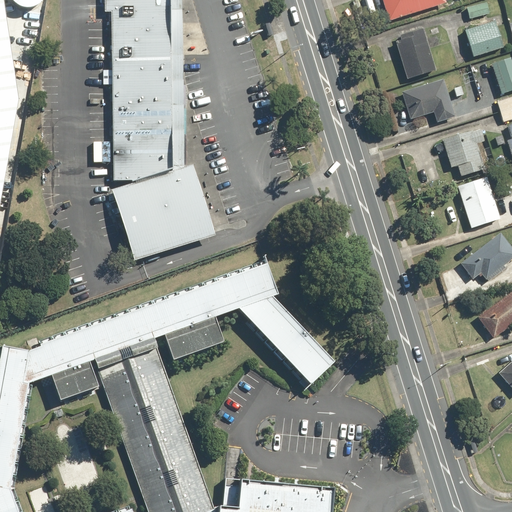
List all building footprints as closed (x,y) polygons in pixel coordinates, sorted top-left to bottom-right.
[(103,0),(104,14),(111,14),(113,178),(130,180),(113,188),(130,256),(215,229),(193,163),(185,165),(181,0),(103,0)] [(444,0),(382,0),(388,18),(445,3),(444,0)] [(485,3),(466,9),(469,20),(489,14),(485,3)] [(494,24),(465,32),(472,58),(501,49),(494,24)] [(424,32),(394,40),(404,76),(435,68),(424,32)] [(0,172),(11,96),(0,37),(0,172)] [(511,69),(509,59),(491,65),(500,95),(511,91),(511,69)] [(442,79),(402,89),(409,116),(431,110),(433,118),(451,114),(442,79)] [(511,97),(496,103),(503,123),(511,120),(511,97)] [(471,129),(441,137),(447,165),(455,164),(458,173),(483,168),(471,129)] [(486,174),(455,184),(471,226),(499,217),(486,174)] [(511,258),(511,250),(498,234),(460,265),(472,280),(480,274),(487,284),(505,269),(503,266),(511,258)] [(276,295),(264,265),(28,351),(0,347),(0,511),(129,511),(125,511),(16,511),(8,491),(27,386),(49,378),(57,402),(96,389),(87,364),(93,362),(147,511),(207,511),(213,510),(152,342),(163,338),(170,363),(221,343),(212,319),(235,310),(305,387),(332,363),(269,299),(276,295)] [(511,292),(509,289),(475,319),(493,339),(511,322),(511,292)] [(342,395),(371,363),(364,357),(335,389),(342,395)] [(511,359),(495,376),(511,393),(511,359)] [(259,375),(241,363),(237,370),(254,382),(259,375)] [(333,388),(347,372),(341,367),(327,383),(333,388)] [(279,387),(261,376),(257,383),(274,395),(279,387)] [(228,392),(224,399),(226,400),(215,417),(233,429),(244,413),(241,411),(246,404),(228,392)] [(370,393),(365,400),(384,411),(388,403),(370,393)] [(289,432),(310,433),(310,436),(331,437),(331,427),(310,425),(310,423),(290,421),(289,432)] [(308,440),(307,450),(328,452),(329,442),(308,440)] [(332,440),(332,450),(358,451),(358,441),(332,440)] [(329,511),(331,491),(223,480),(221,509),(216,510),(215,511),(329,511)]
